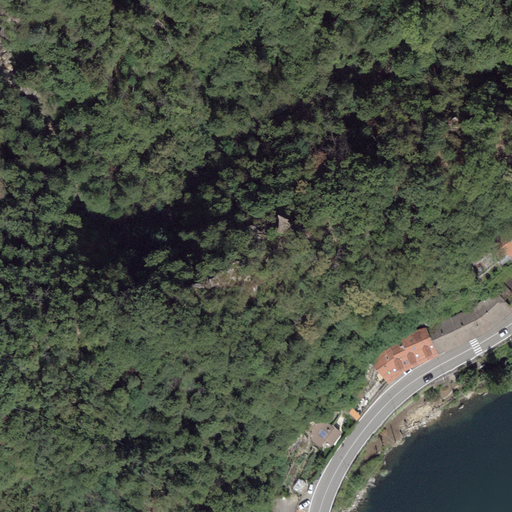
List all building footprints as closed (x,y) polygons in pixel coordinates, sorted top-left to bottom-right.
[(511,226),(493,245),(504,257),(511,250),(511,226)] [(458,314),(434,324),(446,351),(496,325),(511,312),(511,297),(508,293),(511,290),(511,275),(496,288),(477,304),(458,314)] [(403,343),(377,358),(391,383),(446,351),(428,319),(399,336),(403,343)] [(324,418),(310,437),(330,452),(344,433),(324,418)] [(280,511),(297,511),(299,494),(281,494),(280,511)]
